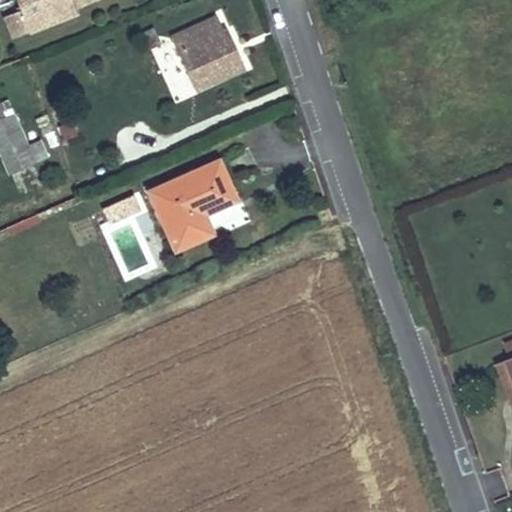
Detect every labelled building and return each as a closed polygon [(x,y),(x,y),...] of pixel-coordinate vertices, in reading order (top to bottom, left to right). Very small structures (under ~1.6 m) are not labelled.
[(16,0),(21,11),(30,32),(78,12),(76,5),(88,0),(16,0)] [(30,32),(21,11),(7,17),(15,37),(30,32)] [(173,38),(185,65),(232,45),(225,30),(221,32),(215,19),(173,38)] [(151,28),(141,34),(149,49),(160,43),(151,28)] [(242,67),(232,45),(185,65),(195,88),(242,67)] [(0,151),(9,172),(33,161),(11,114),(0,119),(0,151)] [(234,199),(217,161),(150,192),(176,249),(212,233),(203,213),(234,199)] [(508,360),(511,358),(511,339),(502,343),(508,360)] [(511,380),(505,361),(495,364),(511,408),(511,380)]
